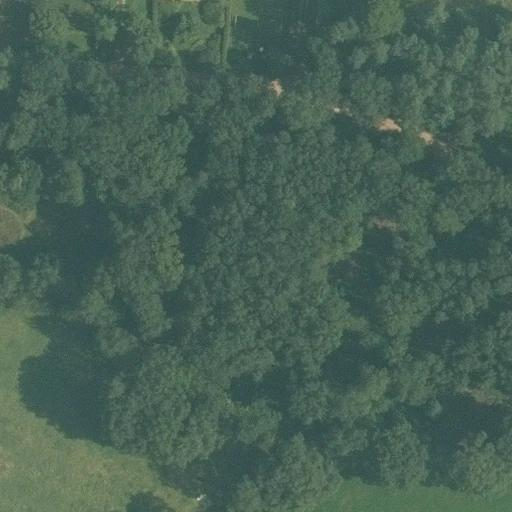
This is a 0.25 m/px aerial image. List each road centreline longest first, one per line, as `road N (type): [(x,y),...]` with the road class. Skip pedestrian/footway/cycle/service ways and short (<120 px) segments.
road 1 (track): [(286,511),(332,466),(294,91)]
road 2 (track): [(0,61),(294,91)]
road 3 (track): [(294,91),(350,107),(511,186)]
